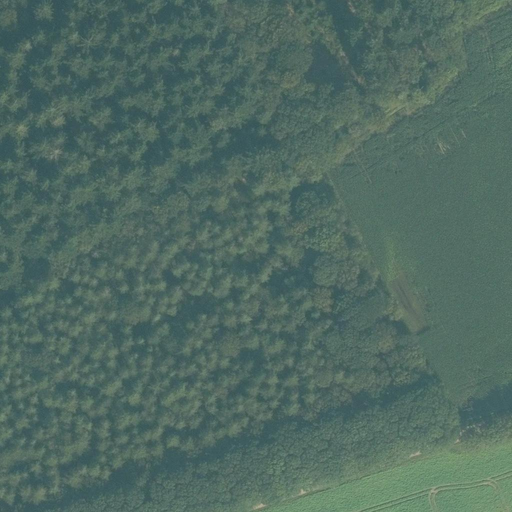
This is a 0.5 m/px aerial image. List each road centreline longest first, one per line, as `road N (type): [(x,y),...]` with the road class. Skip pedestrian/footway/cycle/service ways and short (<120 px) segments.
road 1 (track): [(453,435),(290,135)]
road 2 (track): [(0,277),(290,135)]
road 3 (track): [(228,511),(453,435)]
road 4 (track): [(290,135),(217,0)]
